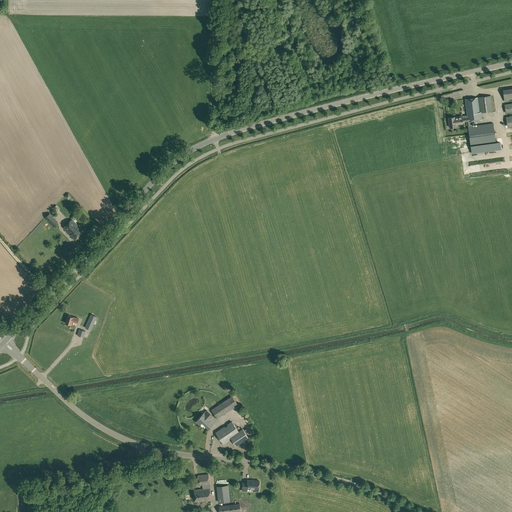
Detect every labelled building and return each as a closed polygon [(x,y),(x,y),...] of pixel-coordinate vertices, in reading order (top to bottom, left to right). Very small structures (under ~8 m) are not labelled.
[(511,89),(503,91),(504,100),(511,98),(511,89)] [(468,121),(468,123),(472,122),(472,121),(482,119),(481,112),(493,111),(491,96),(465,99),(467,115),(448,118),(450,127),(456,127),(455,123),(463,122),(468,121)] [(472,126),(472,122),(468,123),(469,126),(468,126),(472,153),(501,149),(500,143),(496,144),(493,123),(472,126)] [(52,226),(53,226),(58,222),(50,213),(46,217),(47,219),(46,220),(52,226)] [(63,228),(74,239),(83,231),(72,219),(63,228)] [(85,328),(91,330),(97,317),(91,314),(85,328)] [(65,323),(71,325),(72,321),(77,323),(79,319),(74,317),(68,315),(65,323)] [(211,410),(217,418),(238,405),(232,396),(211,410)] [(202,421),(209,428),(215,422),(212,419),(214,416),(207,409),(204,412),(196,421),(200,424),(202,421)] [(230,437),(236,446),(248,437),(242,429),(238,431),(232,422),(228,424),(228,426),(221,431),(220,430),(216,432),(223,444),(227,441),(227,440),(230,437)] [(208,474),(198,475),(199,485),(202,485),(203,489),(210,488),(208,474)] [(247,482),(243,481),(242,491),(247,491),(247,489),(259,490),(259,479),(247,479),(247,482)] [(211,500),(210,488),(203,489),(194,490),(195,502),(211,500)] [(229,489),(221,489),(222,494),(223,494),(224,502),(230,501),(229,489)] [(218,506),(219,511),(235,511),(241,511),(240,503),(218,506)]
